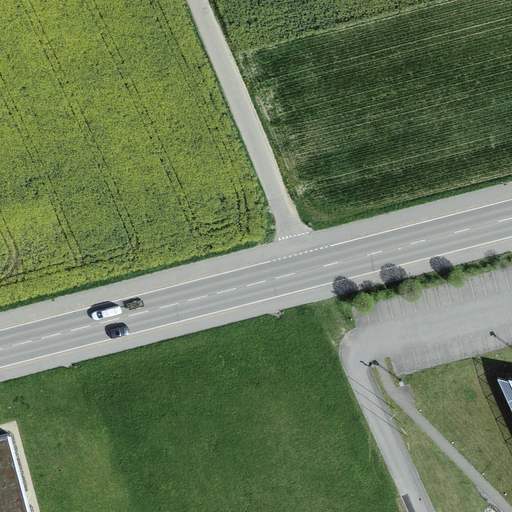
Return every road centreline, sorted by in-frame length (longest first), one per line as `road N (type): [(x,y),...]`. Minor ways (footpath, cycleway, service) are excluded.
road 1 (primary): [(0,349),(310,269)]
road 2 (residential): [(198,0),(310,269)]
road 3 (primary): [(310,269),(511,217)]
road 4 (residential): [(356,349),(353,370),(417,511)]
